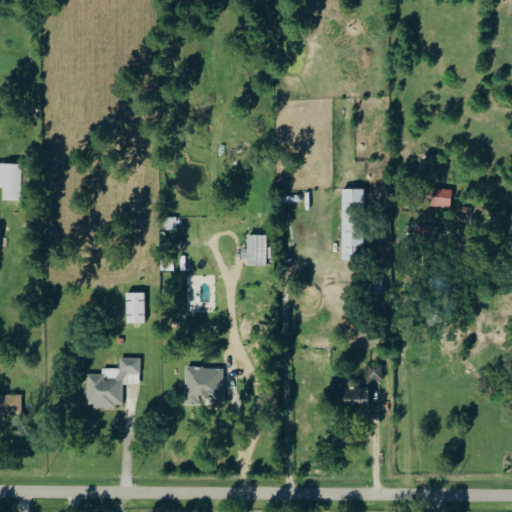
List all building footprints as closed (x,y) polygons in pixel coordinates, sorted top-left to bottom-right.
[(0,187),(2,188),(1,201),(21,201),(22,164),(0,163),(0,187)] [(431,206),(450,209),(453,190),(434,187),(431,206)] [(364,190),(341,190),(342,260),(364,260),(364,190)] [(247,266),(266,266),(266,235),(246,236),(247,249),(240,249),(241,259),(247,259),(247,266)] [(144,324),(145,293),(126,293),(126,323),(144,324)] [(502,303),(486,302),(486,322),(493,322),(493,328),(508,329),(508,313),(511,313),(511,302),(511,293),(502,293),(502,303)] [(86,375),(86,407),(123,407),(123,385),(140,385),(140,358),(120,359),(120,369),(102,369),(102,375),(86,375)] [(383,366),(367,366),(367,381),(383,381),(383,366)] [(223,369),(185,369),(185,404),(223,404),(223,369)] [(341,389),(340,409),(368,409),(369,390),(341,389)] [(0,416),(22,416),(21,395),(0,395),(0,416)]
